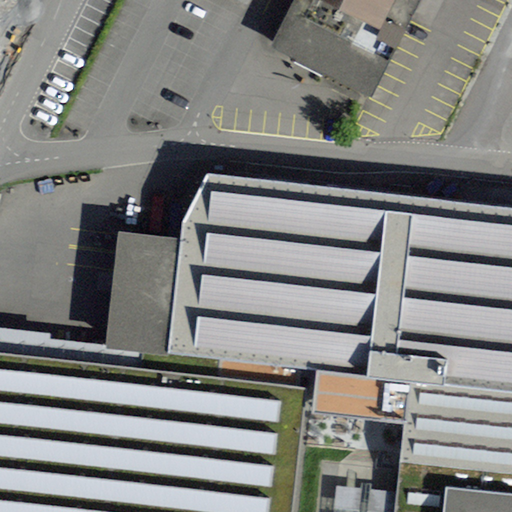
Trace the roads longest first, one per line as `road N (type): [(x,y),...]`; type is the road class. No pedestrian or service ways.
road 1 (residential): [(0,157),(185,141),(511,164)]
road 2 (unclassified): [(0,136),(60,0)]
